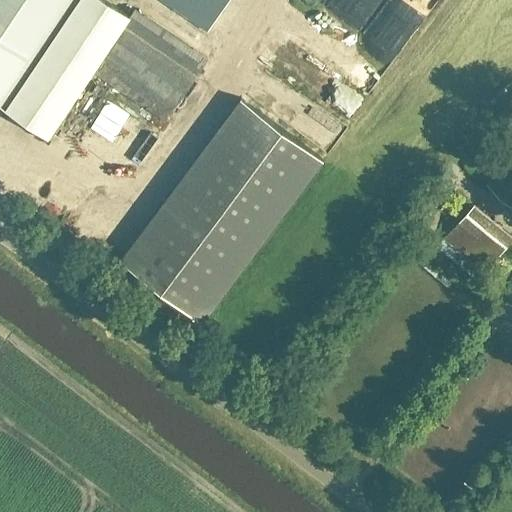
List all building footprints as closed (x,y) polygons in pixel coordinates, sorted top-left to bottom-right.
[(105,0),(0,0),(0,105),(49,139),(93,73),(166,122),(208,60),(135,11),(130,17),(105,0)] [(164,0),(207,29),(225,0),(164,0)] [(93,87),(54,141),(71,153),(110,99),(93,87)] [(361,96),(347,114),(356,120),(370,102),(361,96)] [(240,103),(118,263),(199,325),(322,165),(240,103)] [(511,202),(511,158),(490,184),(511,202)] [(444,237),(487,271),(511,239),(511,234),(474,204),(444,237)]
